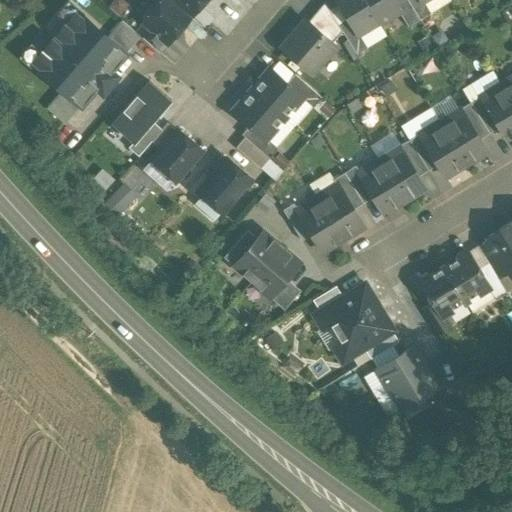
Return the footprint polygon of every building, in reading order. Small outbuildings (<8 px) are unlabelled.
[(191,16),(172,0),(157,0),(153,6),(153,10),(156,13),(146,24),(167,42),(168,43),(191,16)] [(172,0),(191,16),(205,0),(172,0)] [(348,17),(337,0),(329,0),(325,3),(338,24),(348,17)] [(379,22),(365,0),(337,0),(348,17),(358,34),(359,34),(378,22),(379,22)] [(365,0),(379,22),(380,24),(399,12),(400,11),(393,0),(365,0)] [(420,20),(407,0),(393,0),(400,11),(399,12),(409,27),(420,20)] [(423,1),(421,0),(407,0),(420,20),(431,13),(424,0),(423,1)] [(325,3),(308,22),(332,43),(343,32),(325,3)] [(108,38),(77,12),(33,64),(63,90),(81,106),(97,87),(89,80),(88,74),(95,66),(101,65),(109,73),(126,54),(108,38)] [(358,34),(348,17),(338,24),(357,54),(368,47),(359,34),(358,34)] [(305,20),(282,47),(312,73),(336,46),(308,22),(305,20)] [(123,21),(108,38),(126,54),(141,36),(137,33),(123,21)] [(378,22),(359,34),(368,47),(386,36),(378,22)] [(167,42),(146,24),(137,33),(141,36),(159,51),(167,42)] [(287,83),(271,69),(253,90),(294,127),(312,106),(301,97),(302,96),(287,83)] [(322,98),(295,74),(287,83),(302,96),(301,97),(312,106),(314,108),(322,98)] [(511,77),(501,84),(511,100),(511,77)] [(150,81),(112,124),(133,142),(134,143),(153,121),(172,100),(150,81)] [(511,100),(501,84),(481,96),(500,127),(507,139),(511,135),(511,100)] [(63,90),(47,108),(65,124),(81,106),(63,90)] [(294,127),(253,90),(235,112),(250,125),(266,139),(266,138),(277,147),(294,127)] [(500,127),(481,96),(471,103),(489,133),(500,127)] [(489,133),(471,103),(460,109),(479,139),(489,133)] [(460,109),(440,121),(466,164),(487,151),(479,139),(460,109)] [(153,121),(134,143),(133,142),(129,147),(139,156),(152,141),(162,129),(153,121)] [(466,164),(440,121),(420,133),(438,164),(446,176),(466,164)] [(162,129),(152,141),(161,149),(177,131),(168,123),(162,129)] [(266,139),(250,125),(243,134),(245,137),(270,158),(278,148),(277,147),(266,138),(266,139)] [(161,149),(152,159),(176,180),(202,150),(178,129),(177,131),(161,149)] [(438,164),(420,133),(409,140),(428,171),(438,164)] [(270,158),(245,137),(236,148),(260,168),(270,158)] [(428,171),(409,140),(399,146),(418,177),(428,171)] [(399,146),(379,159),(405,201),(425,189),(418,177),(399,146)] [(275,178),(289,162),(277,152),(263,168),(275,178)] [(227,158),(198,191),(222,212),(251,179),(227,158)] [(359,171),(358,171),(374,197),(384,214),(405,201),(379,159),(359,171)] [(359,171),(356,166),(345,173),(363,203),(374,197),(358,171),(359,171)] [(363,203),(345,173),(334,179),(337,184),(338,184),(353,209),(363,203)] [(124,182),(113,195),(126,206),(137,193),(124,182)] [(353,209),(338,184),(337,184),(317,196),(343,239),(364,227),(353,209)] [(343,239),(317,196),(297,208),(296,209),(312,234),(323,252),(343,239)] [(296,209),(297,208),(294,203),(283,210),(302,241),(312,234),(296,209)] [(511,223),(488,238),(508,271),(511,277),(511,223)] [(248,230),(224,257),(234,265),(257,238),(248,230)] [(257,238),(234,265),(252,281),(282,247),(264,231),(257,238)] [(508,271),(489,240),(479,247),(489,263),(498,277),(508,271)] [(282,247),(252,281),(270,297),(287,278),(300,263),(282,247)] [(468,252),(444,266),(465,300),(488,287),(489,286),(479,269),(468,252)] [(498,277),(489,263),(479,269),(489,286),(488,287),(496,300),(507,293),(507,292),(498,277)] [(465,300),(444,266),(421,281),(433,302),(442,315),(443,315),(465,300)] [(511,277),(508,271),(498,277),(507,292),(511,288),(511,277)] [(287,278),(270,297),(285,310),(301,291),(287,278)] [(320,311),(314,314),(323,328),(326,326),(332,324),(342,341),(338,345),(334,347),(343,361),(365,348),(392,331),(394,330),(365,283),(343,297),(320,311)] [(336,286),(313,300),(320,311),(343,297),(336,286)] [(442,315),(433,302),(423,308),(439,334),(450,327),(443,315),(442,315)] [(392,331),(365,348),(371,358),(399,341),(392,331)] [(414,347),(378,368),(401,408),(438,387),(414,347)]
